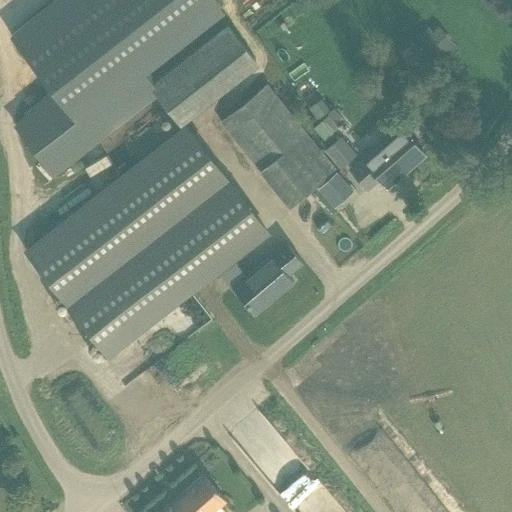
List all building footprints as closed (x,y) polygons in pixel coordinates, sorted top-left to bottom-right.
[(208,0),(52,0),(5,37),(49,93),(7,126),(47,177),(154,92),(148,85),(137,71),(215,9),(208,0)] [(258,65),(226,25),(148,85),(154,92),(180,127),(258,65)] [(427,28),(411,43),(432,65),(448,49),(431,32),(427,28)] [(406,49),(400,54),(417,72),(427,62),(412,45),(407,50),(406,49)] [(327,78),(316,86),(338,117),(349,110),(327,78)] [(220,122),(277,192),(289,207),(336,170),(323,154),(266,85),(220,122)] [(310,107),(317,116),(327,109),(320,99),(310,107)] [(106,356),(265,232),(186,126),(123,177),(26,252),(106,356)] [(425,155),(412,139),(401,127),(377,148),(374,145),(348,167),(368,189),(379,180),(386,188),(400,176),(398,174),(422,153),(424,155),(425,155)] [(341,168),(356,154),(340,136),(324,150),(341,168)] [(317,189),(333,207),(353,190),(336,172),(317,189)] [(286,242),(232,288),(254,314),(293,281),(288,275),(302,262),(286,242)] [(144,347),(158,366),(217,322),(203,303),(144,347)] [(224,511),(219,506),(226,500),(204,476),(162,511),(224,511)]
